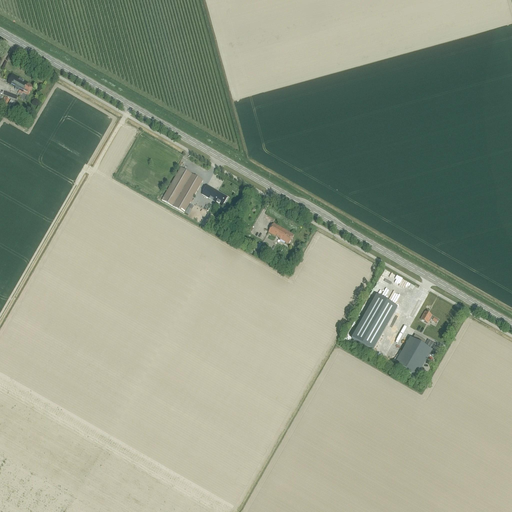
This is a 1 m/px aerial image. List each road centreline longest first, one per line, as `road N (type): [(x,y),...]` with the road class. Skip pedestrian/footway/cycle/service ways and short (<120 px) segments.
road 1 (primary): [(511,324),(276,189)]
road 2 (primary): [(220,157),(0,31)]
